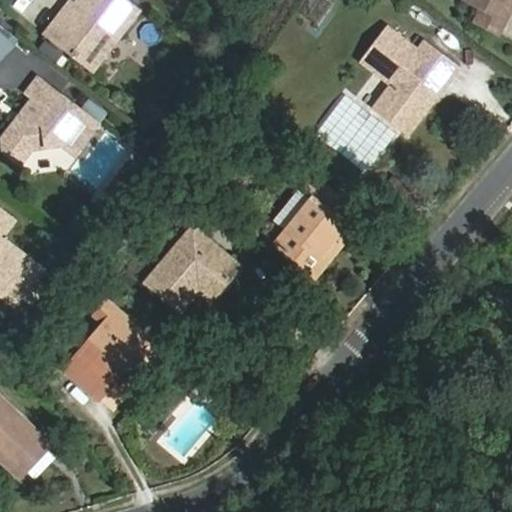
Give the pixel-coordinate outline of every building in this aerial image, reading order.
[(124,0),(78,0),(60,24),(55,21),(45,34),(94,72),(140,12),(124,0)] [(483,9),(505,20),(511,5),(511,0),(478,0),(476,5),(483,9)] [(505,20),(483,9),(476,22),(498,33),(505,20)] [(0,30),(0,56),(13,44),(0,30)] [(393,85),(374,111),(407,136),(460,67),(426,42),(419,52),(389,30),(364,63),(393,85)] [(98,125),(39,80),(28,93),(36,99),(4,140),(5,152),(21,164),(32,150),(62,146),(75,155),(98,125)] [(319,260),(346,225),(339,219),(349,207),(312,176),(302,189),(313,199),(277,245),(316,277),(326,265),(319,260)] [(41,273),(0,242),(14,224),(0,213),(0,296),(14,308),(41,273)] [(181,312),(207,282),(220,292),(240,268),(194,228),(147,283),(181,312)] [(99,400),(112,386),(108,383),(136,350),(140,353),(152,339),(108,302),(96,316),(106,324),(65,371),(99,400)] [(0,397),(0,451),(24,474),(51,446),(0,397)]
